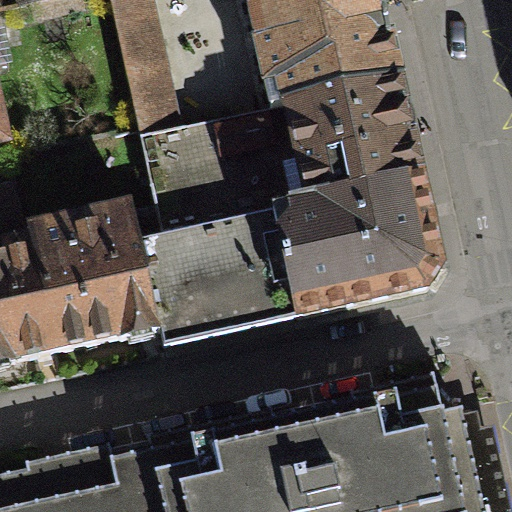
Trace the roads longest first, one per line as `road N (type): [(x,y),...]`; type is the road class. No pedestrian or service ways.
road 1 (residential): [(511,315),(0,421)]
road 2 (residential): [(511,262),(454,0)]
